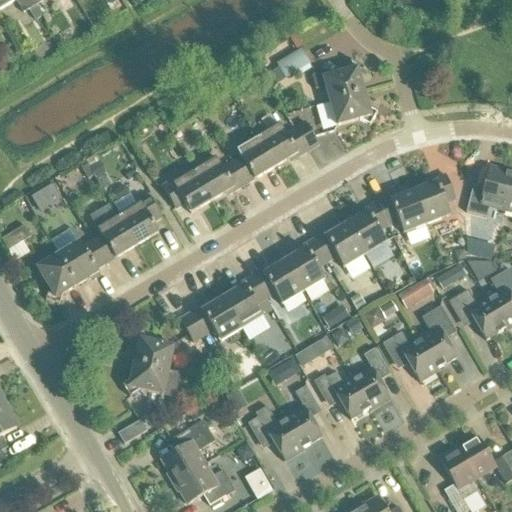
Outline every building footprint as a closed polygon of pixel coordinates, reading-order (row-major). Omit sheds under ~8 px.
[(0,0),(0,12),(16,3),(23,16),(28,13),(35,8),(30,0),(0,0)] [(30,0),(35,8),(48,1),(47,0),(30,0)] [(42,19),(35,8),(28,13),(35,24),(42,19)] [(287,81),(310,67),(303,56),(280,70),(287,81)] [(345,75),(323,81),(321,81),(318,79),(316,76),(312,79),(316,93),(325,90),(329,105),(364,95),(359,79),(364,71),(351,63),(345,75)] [(369,111),(364,95),(329,105),(336,130),(359,123),(370,129),(377,116),(369,111)] [(305,125),(294,132),(308,155),(319,148),(305,125)] [(308,155),(294,132),(285,137),(278,126),(257,139),(275,170),(288,162),(293,164),(308,155)] [(275,170),(257,139),(235,152),(240,160),(231,165),(245,188),(275,170)] [(245,188),(231,165),(222,171),(215,160),(194,173),(212,204),(225,196),(230,197),(245,188)] [(106,175),(100,164),(90,170),(96,181),(106,175)] [(88,169),(82,172),(88,182),(94,179),(88,169)] [(504,215),(511,181),(511,175),(489,170),(484,191),(473,188),(466,216),(487,221),(489,211),(504,215)] [(212,204),(194,173),(173,185),(172,184),(162,190),(176,213),(185,207),(191,217),(212,204)] [(426,228),(449,219),(445,207),(455,203),(445,178),(429,184),(427,189),(413,194),(426,228)] [(34,214),(57,200),(49,186),(25,200),(34,214)] [(403,237),(426,228),(413,194),(399,200),(394,198),(376,205),(388,229),(398,225),(403,237)] [(139,206),(118,218),(137,249),(158,236),(153,227),(162,221),(148,198),(138,204),(139,206)] [(364,259),(386,246),(379,235),(388,229),(376,205),(360,215),(359,220),(346,228),(364,259)] [(84,219),(90,230),(110,220),(104,209),(84,219)] [(137,249),(118,218),(97,231),(101,239),(92,244),(106,267),(137,249)] [(8,253),(31,240),(24,228),(1,242),(8,253)] [(343,272),(364,259),(346,228),(333,235),(328,234),(313,243),(327,266),(336,261),(343,272)] [(303,296),(324,283),(318,272),(327,266),(313,243),(299,252),(297,257),(284,265),(303,296)] [(106,267),(92,244),(83,250),(80,245),(59,258),(77,289),(90,281),(95,282),(101,279),(97,273),(106,267)] [(456,264),(466,263),(464,253),(454,254),(456,264)] [(77,289),(59,258),(37,271),(49,291),(46,303),(60,307),(63,298),(77,289)] [(488,261),(467,268),(472,282),(492,275),(488,261)] [(281,308),(303,296),(284,265),(272,272),(266,271),(252,280),(265,303),(275,297),(281,308)] [(511,297),(511,277),(509,272),(490,284),(498,298),(488,304),(505,333),(504,333),(506,335),(511,331),(511,301),(510,298),(511,297)] [(442,291),(452,286),(447,276),(437,282),(442,291)] [(263,319),(256,308),(265,303),(252,280),(237,289),(236,294),(223,301),(241,332),(263,319)] [(425,283),(413,290),(421,304),(433,297),(432,294),(425,283)] [(488,304),(487,301),(476,308),(468,294),(448,305),(460,325),(471,319),(486,344),(504,333),(505,333),(488,304)] [(367,310),(359,297),(351,303),(359,315),(367,310)] [(220,345),(241,332),(223,301),(210,309),(205,308),(190,317),(204,340),(213,334),(220,345)] [(385,322),(397,315),(391,304),(379,311),(385,322)] [(419,342),(420,344),(437,373),(438,372),(456,361),(442,336),(452,330),(441,310),(421,321),(430,335),(419,342)] [(365,331),(381,327),(377,313),(361,318),(365,331)] [(322,321),(329,332),(338,327),(332,315),(322,321)] [(204,340),(190,317),(179,323),(193,346),(204,340)] [(347,329),(352,338),(362,332),(357,323),(347,329)] [(337,350),(349,343),(342,331),(331,338),(337,350)] [(169,374),(174,350),(151,345),(145,334),(132,342),(137,350),(133,366),(169,374)] [(420,344),(410,350),(401,336),(382,347),(394,367),(405,361),(420,386),(439,375),(438,372),(437,373),(420,344)] [(277,348),(284,361),(295,354),(288,341),(277,348)] [(326,341),(316,347),(323,358),(333,352),(326,341)] [(372,373),(353,383),(353,384),(370,412),(369,413),(371,415),(390,403),(375,378),(386,372),(374,352),(363,358),(372,373)] [(295,360),(302,371),(311,366),(304,354),(295,360)] [(293,379),(300,375),(292,363),(281,370),(285,377),(293,379)] [(163,399),(169,374),(133,366),(130,383),(122,388),(130,401),(140,394),(163,399)] [(353,384),(353,383),(352,381),(343,387),(336,375),(326,381),(324,378),(313,385),(325,405),(336,399),(351,424),(369,413),(370,412),(353,384)] [(322,441),(307,416),(318,409),(306,390),(295,396),(303,410),(284,422),(285,424),(286,423),(303,452),(322,441)] [(235,416),(247,409),(237,392),(225,399),(235,416)] [(5,408),(0,410),(0,454),(1,454),(0,451),(0,439),(17,431),(5,408)] [(193,425),(204,418),(199,409),(188,415),(193,425)] [(286,423),(285,424),(278,428),(267,410),(255,417),(258,421),(248,427),(259,447),(270,441),(285,466),(305,454),(303,452),(286,423)] [(125,448),(147,434),(141,423),(118,437),(125,448)] [(205,468),(198,455),(215,445),(203,424),(170,443),(177,454),(161,463),(174,485),(205,468)] [(477,482),(496,471),(505,487),(511,483),(511,474),(503,459),(493,465),(478,441),(459,452),(477,482)] [(242,464),(254,458),(247,447),(236,453),(242,464)] [(477,482),(459,452),(440,464),(454,488),(444,494),(454,511),(468,511),(463,503),(473,497),(468,487),(477,482)] [(218,490),(205,468),(174,485),(187,508),(203,498),(209,509),(235,495),(228,483),(218,490)] [(250,502),(267,495),(257,471),(240,478),(250,502)] [(384,511),(378,500),(357,511),(399,511),(398,510),(394,511),(384,511)]
